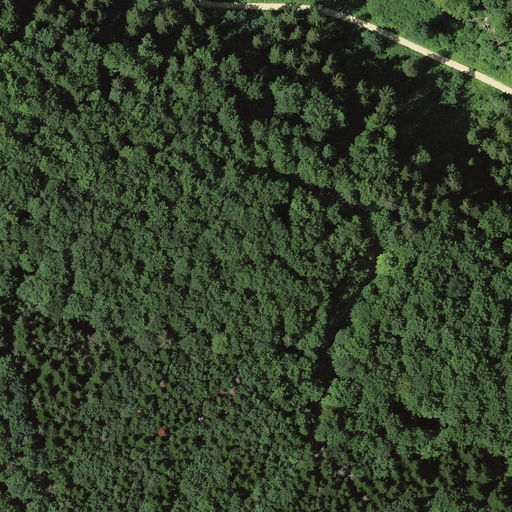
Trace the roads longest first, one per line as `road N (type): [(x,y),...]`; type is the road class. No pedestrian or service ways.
road 1 (track): [(219,511),(281,471),(314,434),(326,350),(368,268),(362,226),(318,195),(0,121)]
road 2 (track): [(511,91),(353,15),(203,0)]
